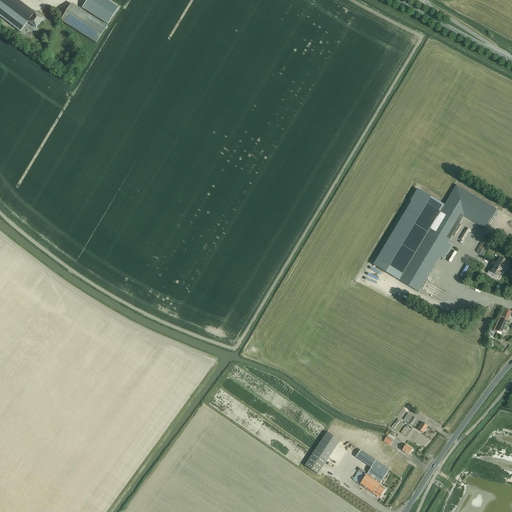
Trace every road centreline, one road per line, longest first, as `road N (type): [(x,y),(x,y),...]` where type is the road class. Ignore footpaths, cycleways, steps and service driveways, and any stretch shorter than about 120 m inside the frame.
road 1 (unclassified): [(405,511),(511,362)]
road 2 (tertiary): [(511,60),(396,0)]
